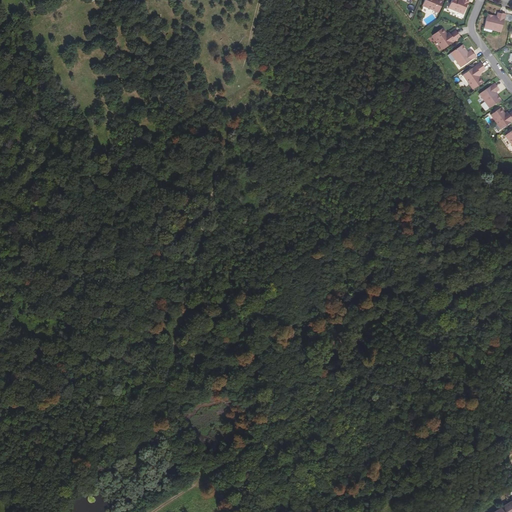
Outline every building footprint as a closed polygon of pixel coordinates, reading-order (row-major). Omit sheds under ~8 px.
[(424,0),(422,6),(439,13),(443,1),(440,0),(424,0)] [(451,0),(448,8),(463,15),(469,1),(465,0),(451,0)] [(501,33),(505,14),(499,13),(497,13),(496,17),(494,17),(494,16),(487,14),(484,27),(492,29),(492,31),(501,33)] [(442,50),(460,38),(455,31),(448,36),(442,29),(432,36),(442,50)] [(466,51),(462,45),(452,52),(456,59),(455,60),(460,68),(462,67),(476,57),(472,52),(471,51),(467,53),(466,51)] [(485,70),(480,63),(463,75),(468,83),(473,90),(483,83),(477,75),(485,70)] [(494,91),(491,86),(479,94),(484,102),(486,101),(491,108),(497,103),(493,97),(493,98),(491,95),(495,93),(494,91)] [(511,121),(511,111),(506,116),(501,108),(487,118),(497,132),(511,121)] [(466,223),(463,218),(453,219),(450,225),(455,231),(463,230),(466,223)] [(511,511),(511,501),(493,511),(511,511)]
